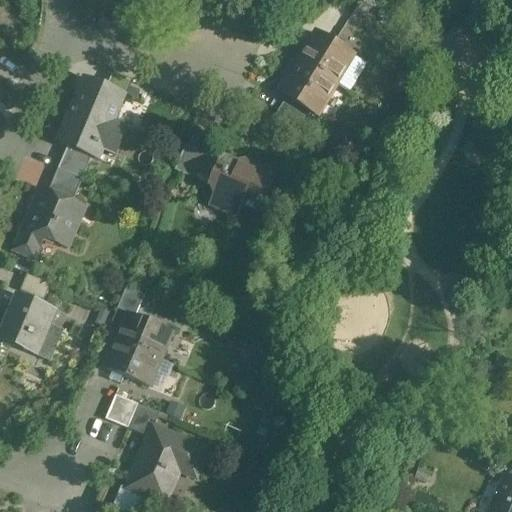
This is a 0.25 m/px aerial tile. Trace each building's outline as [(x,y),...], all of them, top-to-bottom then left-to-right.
[(354,58),(316,35),(299,64),(336,87),(354,58)] [(336,87),(299,64),(280,94),(312,114),(320,102),(325,105),(336,87)] [(126,97),(84,79),(72,107),(115,125),(115,124),(126,97)] [(305,119),(283,105),(277,115),(299,129),(305,119)] [(115,125),(72,107),(56,145),(67,150),(67,149),(91,159),(96,148),(116,157),(128,130),(115,124),(115,125)] [(299,129),(277,115),(271,125),(293,139),(299,129)] [(91,159),(67,149),(67,150),(58,172),(82,182),(91,159)] [(207,158),(185,149),(175,172),(194,180),(198,179),(201,171),(207,158)] [(253,172),(220,158),(216,160),(215,162),(207,158),(201,171),(215,177),(212,182),(215,190),(219,192),(214,204),(215,209),(236,218),(241,208),(257,215),(258,211),(260,212),(263,204),(262,203),(263,199),(268,197),(277,176),(255,167),(253,172)] [(82,182),(58,172),(49,194),(73,204),(82,182)] [(49,194),(41,191),(14,253),(30,260),(37,244),(38,243),(37,243),(45,240),(49,242),(68,250),(85,209),(73,204),(49,194)] [(51,286),(27,276),(20,293),(44,303),(51,286)] [(30,308),(5,298),(4,299),(13,303),(0,333),(0,340),(50,362),(61,335),(67,337),(67,335),(51,328),(56,314),(32,304),(30,308)] [(172,334),(128,315),(117,343),(161,362),(172,334)] [(161,362),(117,343),(105,371),(149,389),(161,362)] [(138,406),(115,397),(105,421),(127,430),(138,406)] [(159,415),(138,406),(127,430),(143,436),(149,422),(156,424),(159,415)] [(207,452),(153,430),(128,490),(165,505),(180,469),(197,476),(207,452)] [(511,511),(511,469),(510,469),(490,511),(511,511)]
